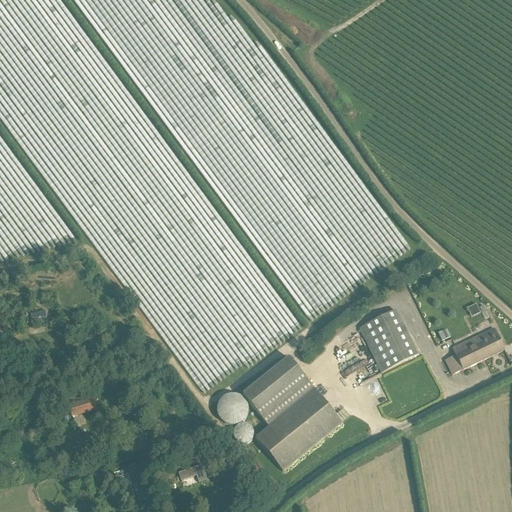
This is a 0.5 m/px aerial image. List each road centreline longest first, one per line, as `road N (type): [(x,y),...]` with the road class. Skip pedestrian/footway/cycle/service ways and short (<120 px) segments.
road 1 (unclassified): [(511,314),(410,228),(323,106),(233,0)]
road 2 (unclassified): [(271,511),(328,465),(511,372)]
